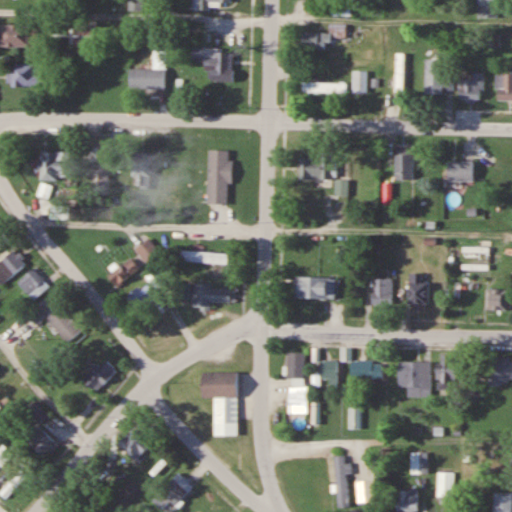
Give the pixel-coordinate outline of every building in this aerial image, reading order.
[(142,0),(128,0),(129,11),(142,11),(142,0)] [(199,10),(199,0),(231,0),(231,1),(208,0),(208,10),(199,10)] [(478,0),(478,17),(497,17),(497,0),(478,0)] [(0,45),(0,24),(39,25),(38,46),(0,45)] [(345,37),(345,24),(334,24),(334,37),(345,37)] [(299,48),(328,48),(328,32),(299,32),(299,48)] [(166,89),(166,48),(153,48),(153,69),(129,69),(129,89),(166,89)] [(207,65),(207,81),(234,81),(234,48),(191,48),(191,65),(207,65)] [(403,53),(395,53),(395,92),(403,92),(403,53)] [(447,88),(447,59),(425,59),(425,96),(442,96),(442,88),(447,88)] [(7,64),(7,86),(43,86),(43,64),(7,64)] [(367,71),(352,70),(351,93),(367,93),(367,71)] [(511,73),(496,73),(495,100),(511,100),(511,73)] [(483,75),(458,75),(458,99),(483,99),(483,75)] [(346,93),(346,82),(301,82),(301,93),(346,93)] [(109,194),(109,147),(98,147),(98,194),(109,194)] [(209,149),(207,204),(227,205),(228,182),(233,182),(234,160),(228,160),(229,149),(209,149)] [(71,161),(56,161),(56,151),(41,151),(41,180),(71,180),(71,161)] [(413,181),(413,151),(395,151),(395,181),(413,181)] [(150,189),(150,153),(134,153),(134,189),(150,189)] [(181,185),(181,157),(162,157),(162,185),(181,185)] [(299,180),(332,180),(332,158),(299,158),(299,180)] [(474,161),(447,161),(447,181),(474,181),(474,161)] [(348,180),(335,180),(335,195),(348,196),(348,180)] [(0,248),(9,236),(0,228),(0,248)] [(159,251),(148,239),(137,250),(147,262),(159,251)] [(0,283),(1,285),(27,263),(15,249),(0,262),(0,283)] [(177,263),(228,265),(229,254),(178,252),(177,263)] [(139,268),(130,258),(108,277),(118,287),(139,268)] [(50,286),(34,268),(18,281),(34,300),(50,286)] [(167,282),(155,270),(146,279),(158,291),(167,282)] [(429,282),(423,282),(423,274),(409,274),(409,308),(429,308),(429,282)] [(296,300),(336,300),(336,278),(296,278),(296,300)] [(392,305),(392,279),(373,279),(373,305),(392,305)] [(138,311),(157,303),(149,284),(130,291),(138,311)] [(235,289),(212,289),(212,284),(193,284),(193,310),(211,310),(211,303),(235,303),(235,289)] [(510,311),(510,289),(486,289),(486,311),(510,311)] [(48,319),(68,342),(83,329),(63,306),(48,319)] [(288,353),(288,380),(305,380),(305,353),(288,353)] [(456,380),(456,354),(438,354),(438,390),(452,390),(452,380),(456,380)] [(511,358),(487,359),(487,384),(511,383),(511,358)] [(117,367),(106,359),(101,365),(95,361),(82,377),(99,390),(117,367)] [(338,380),(338,360),(321,360),(321,380),(338,380)] [(384,381),(384,360),(352,360),(352,381),(384,381)] [(431,361),(392,361),(392,385),(407,385),(407,397),(431,397),(431,361)] [(203,372),(238,372),(238,434),(214,434),(213,398),(203,398),(203,372)] [(289,386),(289,414),(308,414),(308,386),(289,386)] [(27,409),(40,422),(49,414),(37,400),(27,409)] [(56,451),(44,425),(27,432),(39,458),(56,451)] [(119,442),(135,459),(151,444),(134,427),(119,442)] [(0,447),(0,463),(2,466),(12,458),(2,446),(0,447)] [(488,451),(491,469),(509,465),(505,447),(488,451)] [(411,473),(428,473),(428,452),(411,452),(411,473)] [(346,455),(336,456),(338,507),(349,507),(348,473),(353,473),(352,463),(346,463),(346,455)] [(0,489),(0,492),(5,498),(29,477),(22,470),(0,489)] [(160,490),(175,505),(194,486),(179,471),(160,490)] [(438,498),(455,498),(455,471),(438,471),(438,498)] [(419,490),(399,490),(399,511),(419,511),(419,490)] [(511,511),(511,491),(494,491),(494,511),(511,511)]
